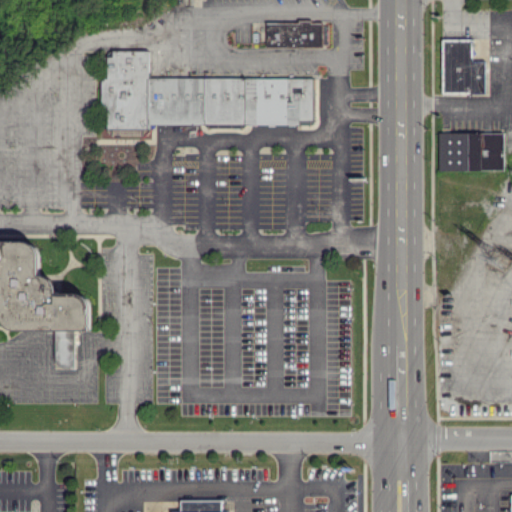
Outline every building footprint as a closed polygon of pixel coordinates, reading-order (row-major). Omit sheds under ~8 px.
[(267,21),(266,45),(323,46),(323,21),(267,21)] [(441,93),(484,92),(484,61),(469,61),(469,36),(441,36),(441,93)] [(314,77),(149,77),(149,50),(113,49),(113,55),(102,55),(102,127),(113,127),(113,134),(131,134),(131,135),(150,136),(150,123),(314,123),(314,77)] [(439,171),(501,170),(501,132),(439,133),(439,171)] [(55,328),(55,367),(75,367),(75,329),(92,329),(92,292),(59,292),(59,276),(42,276),(42,241),(4,241),(5,328),(55,328)] [(227,511),(228,511),(222,511),(222,498),(181,499),(181,511),(174,511),(173,511),(227,511)]
